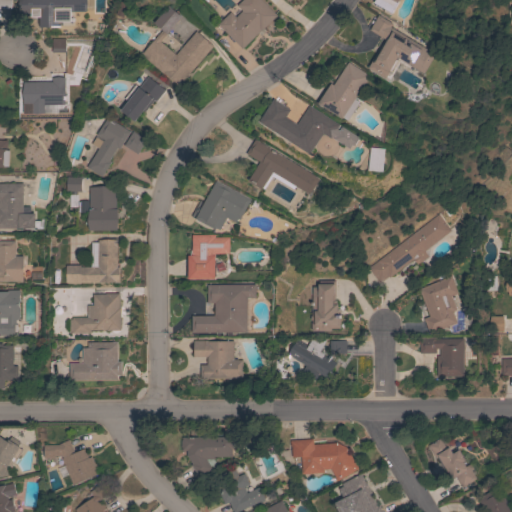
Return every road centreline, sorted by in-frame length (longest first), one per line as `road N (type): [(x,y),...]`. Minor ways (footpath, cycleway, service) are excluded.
road 1 (residential): [(0,412),(511,409)]
road 2 (residential): [(156,412),(158,202),(171,160),(344,0)]
road 3 (residential): [(426,511),(384,437),(382,320)]
road 4 (residential): [(187,511),(102,412)]
